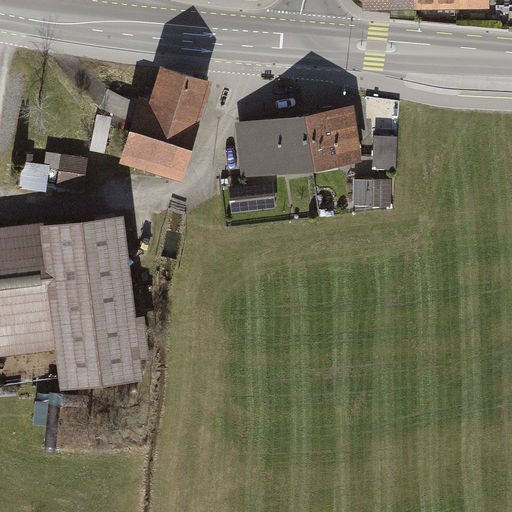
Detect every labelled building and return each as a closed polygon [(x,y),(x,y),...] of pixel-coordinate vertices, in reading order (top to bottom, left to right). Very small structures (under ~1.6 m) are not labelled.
[(142,96),(122,159),(178,176),(207,81),(162,68),(152,99),(142,96)] [(359,104),(338,107),(346,161),(368,158),(359,104)] [(338,107),(314,111),(323,165),(346,161),(338,107)] [(314,111),(287,115),(295,169),(323,165),(314,111)] [(287,115),(238,123),(247,177),(295,169),(287,115)] [(114,118),(100,116),(93,152),(107,154),(114,118)] [(400,137),(377,137),(376,169),(399,170),(400,137)] [(90,159),(49,153),(47,168),(62,170),(59,189),(85,192),(90,159)] [(394,181),(356,182),(357,207),(394,206),(394,181)] [(276,183),(229,187),(232,215),(278,211),(276,183)] [(132,211),(0,226),(0,357),(63,351),(66,384),(151,374),(149,354),(157,353),(151,309),(144,310),(132,211)] [(66,400),(51,400),(52,422),(67,422),(66,400)] [(52,478),(72,479),(73,453),(53,452),(52,478)] [(126,471),(98,471),(98,504),(126,504),(126,471)] [(17,511),(49,511),(49,497),(17,499),(17,511)]
